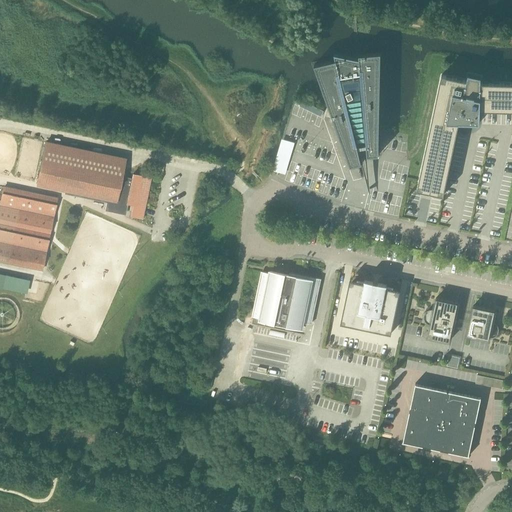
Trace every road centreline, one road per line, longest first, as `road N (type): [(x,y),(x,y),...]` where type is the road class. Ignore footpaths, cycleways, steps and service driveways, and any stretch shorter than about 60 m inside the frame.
road 1 (unclassified): [(264,193),(248,227),(261,247),(305,248),(511,292)]
road 2 (unclassified): [(511,250),(264,193)]
